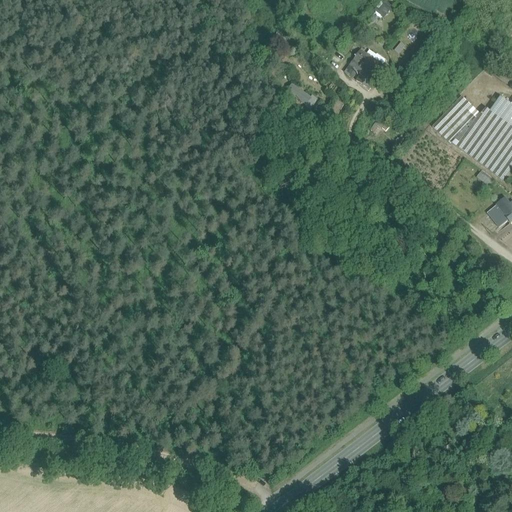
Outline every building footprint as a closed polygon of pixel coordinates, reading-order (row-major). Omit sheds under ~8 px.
[(383,2),(376,12),(385,19),(392,9),(383,2)] [(355,33),(341,52),(347,56),(361,38),(355,33)] [(354,61),(349,68),(357,73),(361,75),(356,82),(370,91),(385,68),(382,66),(374,60),(367,55),(361,51),(356,58),(355,57),(355,58),(356,58),(354,61)] [(367,55),(374,60),(376,56),(369,51),(367,55)] [(376,56),(374,60),(382,66),(386,60),(378,54),(376,56)] [(291,87),(286,95),(285,94),(282,98),(289,105),(294,99),(305,107),(304,108),(309,112),(316,102),(311,98),(310,100),(291,87)] [(451,145),(452,144),(480,115),(462,97),(432,127),(451,145)] [(500,97),(490,112),(511,128),(511,105),(511,106),(500,97)] [(480,115),(452,144),(503,182),(511,170),(511,128),(490,112),(486,109),(480,115)] [(493,180),(482,172),(476,181),(486,188),(493,180)] [(496,207),(508,221),(510,224),(511,223),(511,207),(510,205),(505,199),(496,206),(496,207)] [(499,229),(508,221),(496,207),(487,214),(499,229)]
